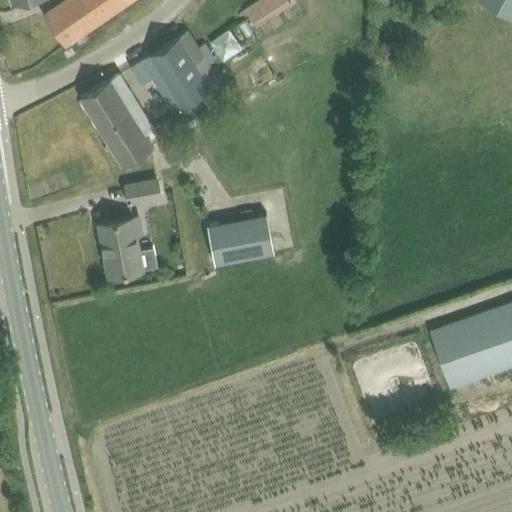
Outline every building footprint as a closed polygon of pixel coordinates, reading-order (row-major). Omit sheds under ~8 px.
[(128,0),(61,0),(43,13),(65,44),(128,0)] [(256,0),(245,8),(256,25),(291,2),(289,0),(256,0)] [(232,26),(212,39),(225,59),(245,46),(232,26)] [(141,57),(142,57),(131,64),(142,83),(153,76),(173,108),(219,80),(207,61),(215,56),(206,41),(198,46),(187,29),(141,57)] [(406,40),(382,42),(384,60),(408,58),(406,40)] [(111,75),(80,93),(122,163),(153,144),(111,75)] [(130,201),(161,195),(158,178),(127,184),(130,201)] [(207,222),(215,262),(274,251),(267,211),(207,222)] [(142,232),(138,214),(99,221),(109,273),(157,264),(153,246),(139,249),(136,233),(142,232)] [(447,385),(511,362),(511,298),(427,328),(447,385)]
